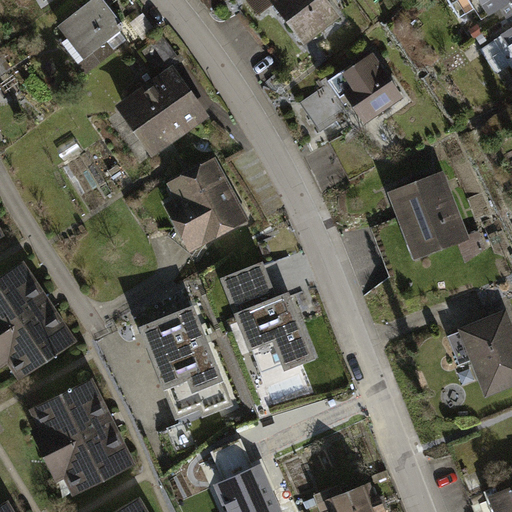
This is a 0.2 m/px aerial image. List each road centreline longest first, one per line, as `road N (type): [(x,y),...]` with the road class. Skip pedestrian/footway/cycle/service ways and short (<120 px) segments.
road 1 (residential): [(431,511),(318,210),(216,42),(177,0)]
road 2 (unknown): [(99,332),(189,511)]
road 3 (residential): [(0,173),(99,332)]
